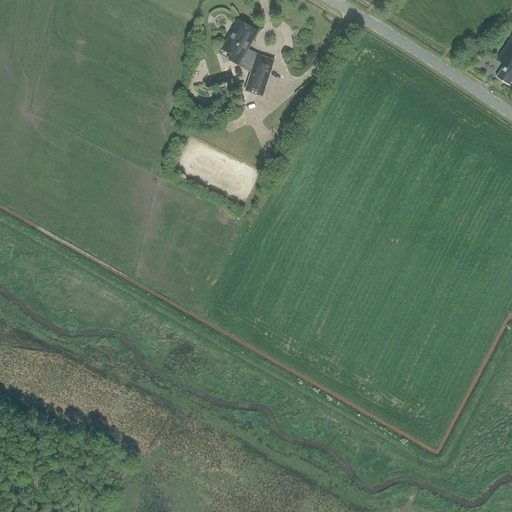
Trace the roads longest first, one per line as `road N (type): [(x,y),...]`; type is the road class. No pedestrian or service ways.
road 1 (track): [(511,338),(449,454),(432,463),(0,219)]
road 2 (track): [(452,511),(406,494),(363,502),(89,359),(0,346)]
road 3 (tertiary): [(511,113),(332,0)]
